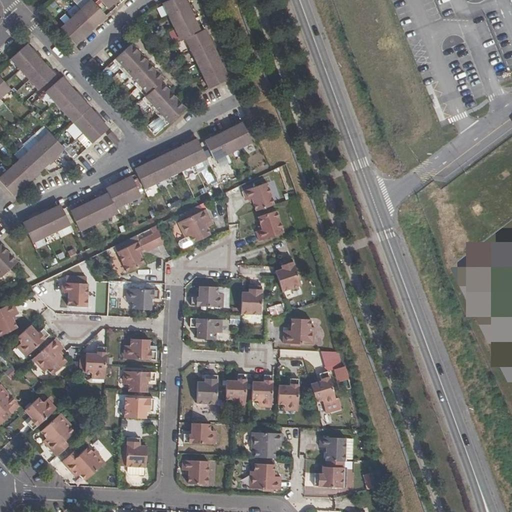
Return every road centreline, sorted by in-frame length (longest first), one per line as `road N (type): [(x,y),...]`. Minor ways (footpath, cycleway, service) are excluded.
road 1 (secondary): [(475,475),(377,202)]
road 2 (secondary): [(377,202),(301,0)]
road 3 (unclassified): [(511,107),(377,202)]
road 4 (residential): [(166,501),(3,494)]
road 5 (residential): [(166,501),(174,359)]
road 6 (residential): [(142,151),(18,215)]
road 7 (residential): [(293,506),(166,501)]
